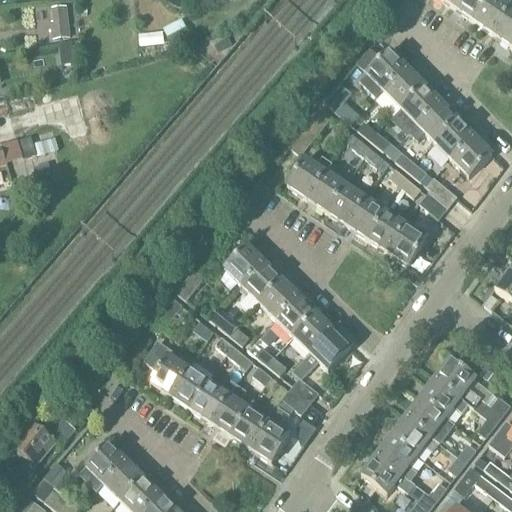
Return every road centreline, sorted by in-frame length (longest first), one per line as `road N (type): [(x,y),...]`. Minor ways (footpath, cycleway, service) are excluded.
road 1 (residential): [(388,372),(248,217)]
road 2 (residential): [(511,153),(407,37)]
road 3 (residential): [(223,511),(116,406)]
road 4 (residential): [(305,495),(388,372)]
road 5 (residential): [(435,303),(511,199)]
